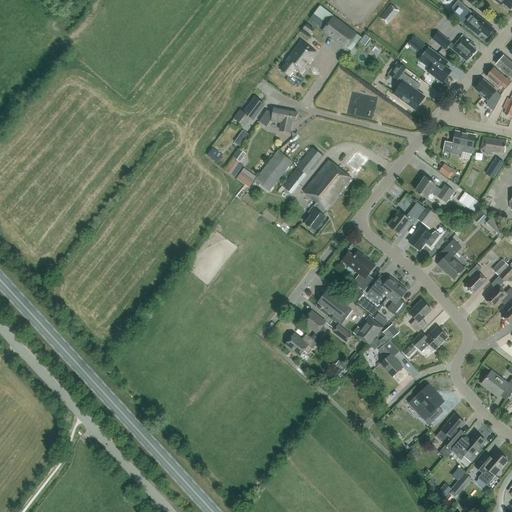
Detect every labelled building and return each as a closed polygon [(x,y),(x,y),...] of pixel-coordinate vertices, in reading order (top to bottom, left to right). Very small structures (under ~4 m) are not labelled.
[(511,0),(495,0),(502,5),(503,3),(510,9),(511,6),(511,0)] [(380,17),(387,24),(398,11),(391,4),(380,17)] [(452,15),(452,16),(456,19),(457,18),(461,22),(460,22),(462,24),(463,23),(466,25),(465,26),(469,29),(470,28),(478,35),(481,31),(487,36),(493,29),(487,24),(487,23),(482,18),(481,18),(475,13),(475,14),(472,12),(470,14),(462,7),(461,9),(459,7),(452,15)] [(345,49),(356,34),(332,16),(321,31),(345,49)] [(474,45),(462,36),(455,45),(438,31),(432,38),(446,49),(448,46),(466,61),(469,57),(470,57),(476,51),(472,48),(474,45)] [(425,46),(414,38),(410,44),(420,52),(425,46)] [(300,40),(284,61),(286,62),(280,70),(289,77),(295,69),(301,74),(318,53),(300,40)] [(448,62),(437,54),(429,48),(419,60),(430,68),(428,70),(437,77),(436,78),(442,82),(442,81),(443,81),(444,81),(445,82),(449,76),(448,76),(451,71),(444,66),(448,62)] [(511,78),(511,62),(504,56),(497,64),(504,71),(503,72),(511,79),(511,78)] [(403,72),(406,68),(397,62),(389,74),(397,80),(398,78),(403,81),(394,94),(415,109),(425,97),(416,90),(420,85),(403,72)] [(506,89),(511,82),(511,81),(507,78),(506,79),(493,68),(486,76),(494,83),(493,85),(498,88),(501,84),(506,89)] [(484,95),(483,96),(490,102),(487,105),(493,110),(500,95),(483,80),(476,88),(484,95)] [(504,114),(511,117),(511,113),(511,100),(507,98),(503,109),(506,110),(504,114)] [(261,109),(260,107),(262,104),(255,99),(244,112),(241,110),(234,119),(245,128),(252,119),(253,120),(261,109)] [(280,123),(279,130),(290,132),(292,121),(295,122),(297,112),(273,108),(272,112),(266,111),(259,122),(266,126),(270,121),(280,123)] [(241,129),(234,142),(240,146),(247,133),(241,129)] [(445,141),(443,152),(443,151),(461,155),(462,151),(472,153),(475,135),(455,131),(453,143),(445,141)] [(491,155),(491,151),(504,152),(505,141),(483,138),(481,149),(484,149),(484,154),(491,155)] [(313,147),(296,167),(297,167),(282,186),(291,193),(311,168),(312,169),(323,155),(313,147)] [(222,155),(213,148),(207,155),(216,162),(222,155)] [(246,154),(240,150),(234,157),(240,162),(246,154)] [(278,150),(255,180),(269,191),(293,161),(278,150)] [(496,157),(485,174),(493,179),(504,162),(496,157)] [(239,162),(233,158),(224,170),(231,174),(239,162)] [(329,160),(303,192),(316,203),(313,207),(312,207),(308,212),(311,215),(305,222),(315,230),(325,217),(321,214),(325,209),(327,211),(352,179),(329,160)] [(451,171),(443,165),(439,171),(447,178),(451,171)] [(250,187),(254,180),(241,172),(237,178),(250,187)] [(435,186),(436,184),(425,177),(415,190),(426,198),(430,192),(446,203),(454,191),(445,185),(441,190),(435,186)] [(481,204),(465,192),(459,201),(475,212),(481,204)] [(399,211),(388,225),(399,234),(413,216),(417,219),(424,209),(417,203),(407,217),(399,211)] [(434,213),(427,208),(418,220),(425,225),(434,213)] [(474,220),(479,224),(487,217),(482,212),(474,220)] [(486,223),(499,235),(505,229),(492,217),(486,223)] [(431,234),(420,226),(409,241),(420,250),(426,243),(432,248),(431,247),(441,235),(435,231),(435,232),(431,234)] [(454,239),(439,254),(444,258),(438,264),(444,270),(445,270),(454,279),(464,269),(452,257),(462,247),(454,239)] [(375,265),(358,252),(354,256),(349,252),(338,266),(339,266),(342,261),(360,274),(354,282),(364,290),(374,279),(368,274),(375,265)] [(508,265),(502,259),(492,269),(498,275),(508,265)] [(487,280),(478,272),(482,268),(478,264),(468,275),(472,278),(466,285),(474,294),(487,280)] [(500,276),(506,282),(511,275),(511,267),(510,266),(500,276)] [(377,300),(383,293),(388,297),(399,283),(390,277),(387,281),(381,276),(368,293),(377,300)] [(407,290),(399,283),(388,297),(393,301),(389,306),(393,309),(391,311),(397,316),(404,306),(398,301),(407,290)] [(506,293),(498,285),(485,299),(494,307),(501,300),(505,304),(511,296),(511,288),(506,293)] [(350,295),(358,301),(364,294),(356,288),(350,295)] [(325,308),(324,309),(331,314),(332,313),(334,315),(332,318),(340,325),(352,311),(327,291),(318,302),(325,308)] [(362,297),(357,304),(365,310),(370,303),(362,297)] [(418,332),(427,323),(422,319),(432,310),(422,299),(409,312),(416,319),(411,325),(418,332)] [(511,306),(503,316),(511,324),(511,323),(511,306)] [(311,311),(303,322),(320,336),(326,329),(322,326),(325,322),(311,311)] [(379,322),(384,326),(388,321),(383,317),(379,322)] [(383,328),(370,318),(357,335),(369,345),(383,328)] [(333,332),(346,342),(352,335),(338,325),(333,332)] [(422,352),(429,344),(435,350),(447,337),(437,327),(427,338),(421,332),(411,342),(422,352)] [(317,343),(306,334),(302,339),(294,333),(285,345),(299,356),(304,350),(309,354),(317,343)] [(381,340),(385,345),(390,340),(386,335),(381,340)] [(390,340),(384,346),(379,350),(386,358),(380,363),(393,377),(404,368),(394,357),(400,352),(390,340)] [(416,348),(411,343),(402,353),(407,357),(416,348)] [(357,360),(360,356),(355,352),(346,364),(351,367),(357,360)] [(340,360),(335,365),(340,369),(336,373),(341,378),(349,368),(340,360)] [(499,397),(505,389),(511,393),(511,391),(511,378),(508,384),(491,371),(482,384),(499,397)] [(444,401),(428,385),(416,397),(428,409),(421,416),(429,425),(443,412),(438,406),(444,401)] [(436,436),(451,449),(461,439),(465,433),(460,429),(465,423),(455,414),(436,436)] [(479,448),(485,441),(476,433),(470,440),(464,436),(451,451),(461,459),(464,456),(472,462),(471,463),(472,463),(483,450),(482,450),(479,448)] [(415,462),(422,454),(414,447),(407,455),(415,462)] [(491,457),(486,453),(475,466),(483,473),(479,478),(487,485),(496,474),(500,474),(500,469),(508,460),(497,450),(491,457)] [(458,495),(467,484),(461,479),(452,490),(458,495)] [(451,489),(445,483),(436,493),(443,499),(451,489)]
